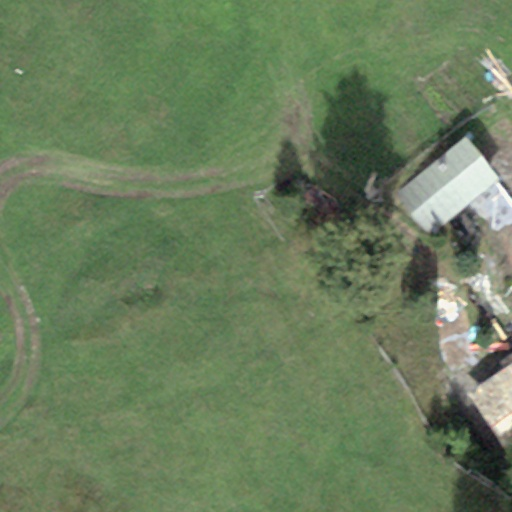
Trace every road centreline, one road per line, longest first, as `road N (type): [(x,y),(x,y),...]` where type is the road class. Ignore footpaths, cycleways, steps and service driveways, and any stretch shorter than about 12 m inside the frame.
road 1 (track): [(0,176),(31,163),(136,179),(280,174)]
road 2 (track): [(0,435),(37,404),(40,380),(26,310),(0,263)]
